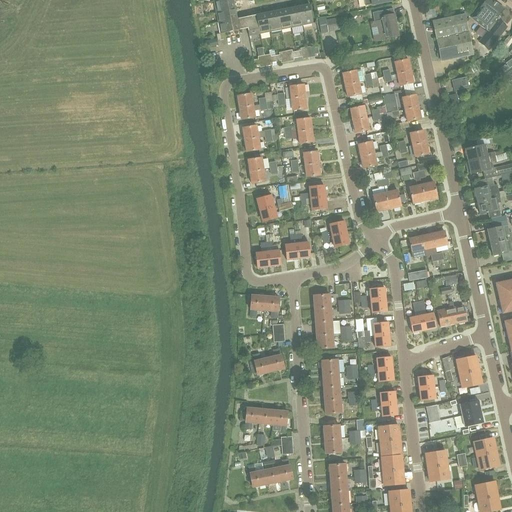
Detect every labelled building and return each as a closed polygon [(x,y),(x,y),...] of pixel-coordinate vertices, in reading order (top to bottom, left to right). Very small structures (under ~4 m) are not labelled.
[(226,0),(215,2),(217,13),(235,9),(234,3),(242,2),(242,0),(226,0)] [(502,9),(503,8),(492,0),(486,0),(472,18),(489,31),(480,42),(489,49),(506,28),(506,27),(506,26),(503,10),(502,9)] [(310,5),(299,7),(303,26),(313,24),(310,5)] [(299,7),(288,9),(292,28),(303,26),(299,7)] [(217,13),(219,24),(237,20),(235,9),(217,13)] [(288,9),(278,11),(282,30),(292,28),(288,9)] [(374,21),(369,22),(373,41),(385,39),(398,36),(394,15),(393,9),(372,13),(374,21)] [(278,11),(267,13),(271,32),(282,30),(278,11)] [(267,13),(257,16),(260,34),(271,32),(267,13)] [(474,54),(468,31),(465,15),(434,22),(442,61),(474,54)] [(246,18),(250,37),(260,34),(257,16),(246,18)] [(344,29),(343,26),(342,17),(326,20),(328,32),(344,29)] [(219,24),(221,34),(225,33),(239,31),(237,20),(219,24)] [(510,41),(506,38),(501,44),(505,47),(510,41)] [(205,41),(206,48),(218,45),(217,39),(205,41)] [(475,63),(480,68),(487,61),(482,57),(475,63)] [(408,59),(394,62),(397,74),(410,71),(408,59)] [(502,74),(509,68),(507,65),(506,66),(505,65),(499,69),(502,74)] [(355,71),(342,74),(345,86),(358,83),(356,71),(355,71)] [(370,74),(364,75),(365,81),(377,78),(375,71),(370,72),(370,74)] [(397,74),(391,76),(392,81),(398,79),(400,86),(413,83),(410,71),(397,74)] [(469,88),(467,77),(452,80),(454,91),(469,88)] [(358,83),(345,86),(348,97),(361,94),(358,83)] [(304,85),(290,86),(292,99),(305,97),(304,85)] [(389,91),(391,98),(400,95),(398,88),(389,91)] [(265,98),(258,99),(259,105),(266,104),(272,102),(273,102),(271,92),(264,93),(265,98)] [(448,95),(451,105),(459,103),(456,93),(448,95)] [(250,94),(237,96),(239,108),(252,106),(250,94)] [(415,95),(402,98),(405,110),(418,107),(415,95)] [(305,97),(292,99),(292,103),(293,111),(306,109),(305,97)] [(396,101),(384,104),(384,106),(386,114),(398,111),(397,105),(396,101)] [(252,106),(239,108),(241,120),(254,118),(253,111),(267,110),(273,109),(272,102),(266,104),(259,105),(259,106),(252,107),(252,106)] [(364,106),(350,109),(353,121),(366,118),(364,106)] [(377,110),(371,111),(372,117),(380,116),(386,114),(384,106),(380,107),(380,108),(376,109),(377,110)] [(418,107),(405,110),(407,122),(420,119),(418,107)] [(398,111),(386,114),(387,120),(399,117),(398,111)] [(310,118),(296,120),(298,132),(311,130),(310,118)] [(366,118),(353,121),(355,133),(369,130),(366,118)] [(422,124),(424,130),(432,127),(430,121),(422,124)] [(256,126),(242,128),(244,140),(258,138),(257,132),(256,126)] [(311,130),(298,132),(299,138),(300,144),(313,142),(311,130)] [(423,131),(410,134),(412,145),(425,143),(423,131)] [(258,138),(244,140),(246,152),(260,150),(258,138)] [(371,142),(358,144),(361,156),(374,154),(371,142)] [(425,143),(412,145),(415,157),(428,154),(425,143)] [(479,146),(465,149),(468,162),(486,158),(495,156),(494,152),(487,154),(485,145),(479,146)] [(399,148),(394,150),(396,157),(401,155),(400,154),(407,152),(406,147),(399,148)] [(317,152),(303,153),(305,166),(318,164),(317,152)] [(374,154),(361,156),(363,169),(376,166),(374,154)] [(469,168),(466,168),(468,175),(471,175),(493,170),(491,163),(496,162),(495,156),(486,158),(468,162),(469,168)] [(261,158),(248,160),(249,172),(263,170),(261,158)] [(509,173),(511,172),(511,162),(495,167),(497,176),(501,175),(509,173)] [(427,163),(417,166),(418,172),(424,170),(428,169),(427,163)] [(318,164),(305,166),(306,178),(320,176),(318,164)] [(263,170),(249,172),(251,184),(265,182),(263,170)] [(511,172),(509,173),(501,175),(503,183),(511,180),(511,172)] [(381,173),(366,176),(368,183),(376,182),(376,181),(382,180),(381,174),(381,173)] [(433,182),(421,185),(425,201),(437,198),(433,182)] [(475,190),(477,202),(506,196),(505,191),(499,192),(498,184),(475,190)] [(310,193),(300,194),(300,197),(300,200),(306,199),(310,199),(325,197),(324,185),(309,187),(310,193)] [(421,185),(409,188),(413,204),(425,201),(421,185)] [(397,191),(385,193),(388,209),(401,206),(397,191)] [(385,193),(373,196),(376,212),(388,209),(385,193)] [(271,195),(256,199),(259,211),(274,207),(271,195)] [(501,202),(507,200),(506,196),(477,202),(480,214),(496,211),(499,210),(498,204),(501,203),(501,202)] [(325,197),(310,199),(312,211),(326,209),(325,197)] [(274,207),(259,211),(262,222),(277,218),(274,207)] [(344,221),(329,224),(331,236),(346,233),(344,221)] [(502,227),(488,230),(491,243),(508,239),(511,238),(511,233),(507,234),(504,235),(502,227)] [(326,228),(320,229),(320,233),(321,233),(322,238),(328,237),(327,232),(327,231),(326,228)] [(444,232),(432,234),(435,247),(447,244),(444,232)] [(346,233),(331,236),(334,248),(349,244),(346,233)] [(432,234),(421,237),(424,249),(435,247),(432,234)] [(421,237),(409,239),(413,258),(425,255),(424,249),(421,237)] [(508,239),(491,243),(494,256),(507,253),(509,260),(511,259),(511,242),(511,238),(508,239)] [(309,243),(296,244),(298,259),(310,257),(309,243)] [(296,244),(284,246),(286,260),(298,259),(296,244)] [(261,253),(255,253),(257,268),(269,267),(267,252),(267,247),(261,248),(261,253)] [(278,251),(267,252),(269,267),(281,266),(279,251),(278,251)] [(415,272),(408,274),(409,281),(416,280),(415,272)] [(446,286),(457,284),(455,275),(444,277),(446,286)] [(511,367),(511,279),(495,284),(502,314),(511,311),(511,319),(504,322),(511,352),(511,351),(511,364),(511,367)] [(384,287),(370,289),(371,301),(385,300),(384,287)] [(353,293),(354,303),(357,303),(357,302),(360,302),(367,301),(366,296),(361,296),(360,292),(354,293),(353,293)] [(251,295),(250,310),(250,316),(256,316),(256,310),(264,310),(265,296),(251,295)] [(329,295),(314,296),(315,310),(330,308),(329,295)] [(265,296),(264,310),(271,311),(271,317),(276,318),(277,312),(278,298),(265,296)] [(385,300),(371,301),(372,313),(386,312),(385,300)] [(464,306),(454,308),(453,302),(449,302),(450,309),(454,324),(467,321),(464,306)] [(330,308),(315,310),(316,323),(331,321),(330,308)] [(437,312),(440,327),(454,324),(450,309),(437,312)] [(433,313),(421,316),(424,330),(436,328),(433,313)] [(409,318),(413,333),(424,330),(421,316),(409,318)] [(331,321),(316,323),(316,336),(332,334),(331,321)] [(387,322),(373,324),(374,336),(388,334),(387,322)] [(262,324),(261,335),(273,334),(272,331),(272,325),(262,324)] [(332,334),(316,336),(317,349),(324,349),(333,348),(332,334)] [(388,334),(374,336),(375,348),(389,346),(388,334)] [(275,357),(267,358),(270,372),(284,369),(281,355),(280,356),(279,349),(273,351),(275,357)] [(258,354),(253,355),(254,362),(257,375),(270,372),(267,358),(260,360),(258,354)] [(334,360),(321,361),(322,375),(338,373),(338,367),(337,360),(340,360),(340,355),(333,355),(334,360)] [(391,357),(376,358),(377,370),(392,369),(391,357)] [(442,359),(444,371),(450,370),(447,357),(442,359)] [(456,361),(458,374),(478,370),(475,357),(456,361)] [(418,377),(420,389),(434,387),(433,375),(436,375),(435,365),(421,367),(422,377),(418,377)] [(392,369),(377,370),(379,382),(393,381),(392,369)] [(478,370),(458,374),(461,388),(481,384),(478,370)] [(338,373),(322,375),(323,388),(339,386),(338,373)] [(339,386),(323,388),(324,401),(340,400),(339,386)] [(436,399),(434,387),(420,389),(421,401),(436,399)] [(394,392),(380,393),(381,405),(396,404),(394,392)] [(340,400),(324,401),(325,414),(341,413),(340,400)] [(478,400),(459,405),(462,416),(481,411),(478,400)] [(396,404),(381,405),(382,417),(397,416),(396,404)] [(426,407),(429,423),(440,421),(436,405),(426,407)] [(245,422),(245,429),(251,429),(251,423),(259,424),(260,409),(246,408),(245,422)] [(260,409),(259,424),(272,425),(273,410),(260,409)] [(273,410),(272,425),(280,426),(279,432),(285,433),(285,432),(285,426),(286,426),(287,412),(273,410)] [(481,411),(462,416),(465,427),(483,422),(481,411)] [(371,424),(379,424),(378,412),(369,412),(371,424)] [(398,425),(378,427),(380,441),(400,439),(398,425)] [(339,426),(323,427),(324,440),(340,439),(339,426)] [(257,434),(256,446),(262,446),(264,446),(265,435),(257,434)] [(360,438),(349,439),(350,445),(353,445),(353,449),(357,448),(357,447),(361,446),(366,446),(366,443),(365,438),(360,439),(360,438)] [(340,439),(324,440),(325,453),(341,453),(340,439)] [(400,439),(380,441),(381,455),(401,453),(400,439)] [(474,443),(476,456),(496,452),(493,439),(474,443)] [(272,446),(265,448),(267,459),(275,457),(272,446)] [(425,454),(427,468),(447,465),(445,451),(425,454)] [(496,452),(476,456),(479,470),(499,465),(496,452)] [(401,456),(381,458),(382,472),(402,470),(401,456)] [(283,467),(276,469),(278,482),(292,479),(289,466),(287,460),(281,461),(283,467)] [(345,464),(329,465),(330,479),(346,478),(345,464)] [(447,465),(427,468),(429,481),(449,479),(447,465)] [(254,466),(248,468),(249,474),(252,487),(265,485),(263,471),(255,473),(254,466)] [(276,469),(263,471),(265,485),(278,482),(276,469)] [(402,470),(382,472),(383,485),(403,483),(402,470)] [(346,478),(330,479),(331,492),(347,491),(346,478)] [(454,481),(454,490),(462,489),(461,480),(454,481)] [(475,486),(478,500),(497,496),(494,482),(475,486)] [(439,502),(452,501),(451,490),(438,491),(439,502)] [(347,491),(331,492),(332,505),(348,504),(347,491)] [(409,491),(389,493),(390,506),(410,504),(409,491)] [(478,500),(480,511),(486,511),(500,509),(497,496),(478,500)]
